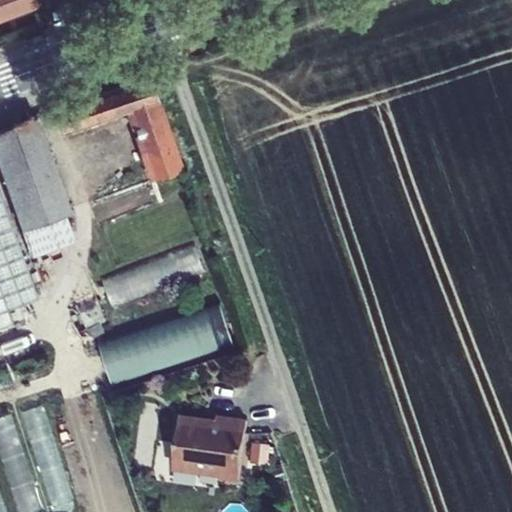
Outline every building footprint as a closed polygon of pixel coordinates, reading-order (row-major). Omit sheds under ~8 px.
[(0,0),(0,20),(39,5),(36,0),(0,0)] [(155,178),(181,169),(150,77),(57,108),(65,132),(131,110),(155,178)] [(71,212),(37,117),(0,129),(0,162),(30,248),(72,232),(65,214),(71,212)] [(0,329),(14,324),(8,309),(39,298),(0,191),(0,329)] [(196,245),(101,276),(111,306),(206,274),(196,245)] [(224,307),(99,335),(109,378),(234,350),(224,307)] [(220,477),(239,479),(247,420),(217,416),(216,425),(179,420),(173,463),(220,470),(220,477)] [(250,460),(267,461),(268,441),(250,440),(250,460)]
